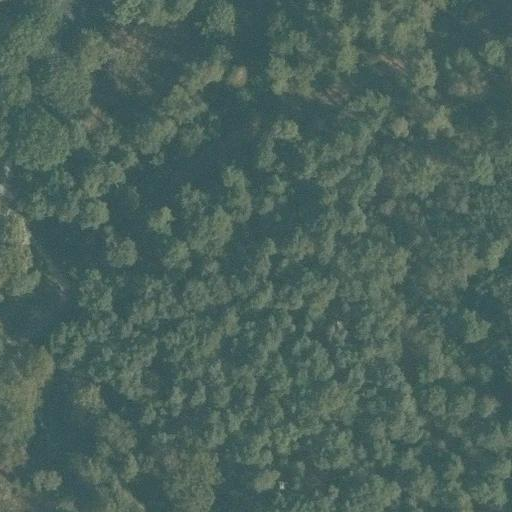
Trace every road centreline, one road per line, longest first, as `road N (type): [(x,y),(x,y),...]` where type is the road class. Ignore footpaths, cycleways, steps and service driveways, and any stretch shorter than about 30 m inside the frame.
road 1 (track): [(511,21),(233,139),(171,191),(69,299)]
road 2 (primary): [(21,131),(75,0)]
